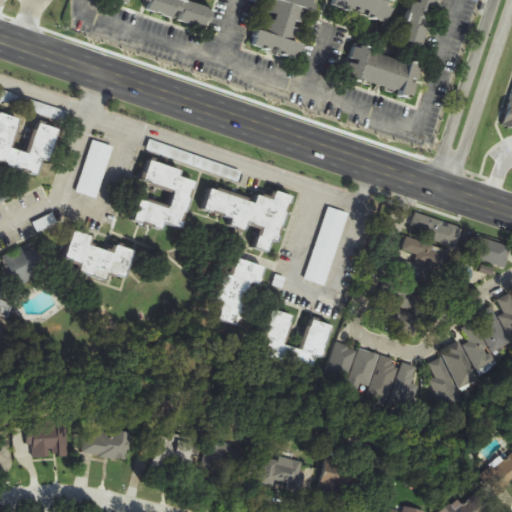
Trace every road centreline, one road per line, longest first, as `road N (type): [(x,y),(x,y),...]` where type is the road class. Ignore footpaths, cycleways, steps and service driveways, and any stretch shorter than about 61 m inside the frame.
road 1 (secondary): [(511,210),(0,39)]
road 2 (residential): [(76,0),(74,9),(417,130),(462,0)]
road 3 (residential): [(511,275),(420,353),(370,341),(356,315),(387,255),(406,180)]
road 4 (residential): [(86,112),(338,197),(359,198),(368,167)]
road 5 (tertiary): [(439,189),(503,0)]
road 6 (residential): [(0,228),(61,195),(99,74)]
road 7 (residential): [(0,506),(36,496),(107,498),(161,511)]
road 8 (residential): [(125,125),(100,199),(92,206),(61,195)]
